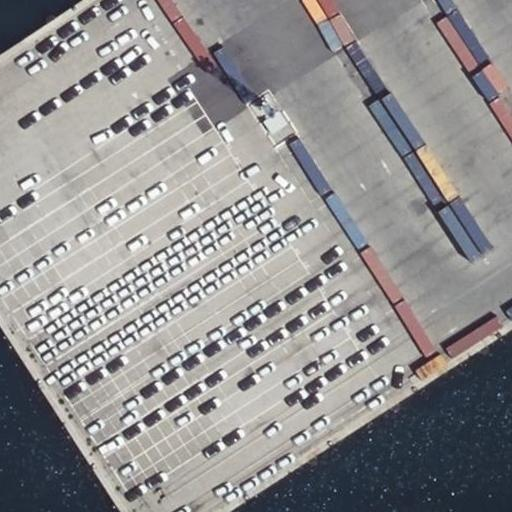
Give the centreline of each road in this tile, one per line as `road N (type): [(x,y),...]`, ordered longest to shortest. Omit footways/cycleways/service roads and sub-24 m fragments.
road 1 (unknown): [(446,294),(415,335),(376,359),(144,27),(201,0)]
road 2 (unknown): [(361,0),(511,235)]
